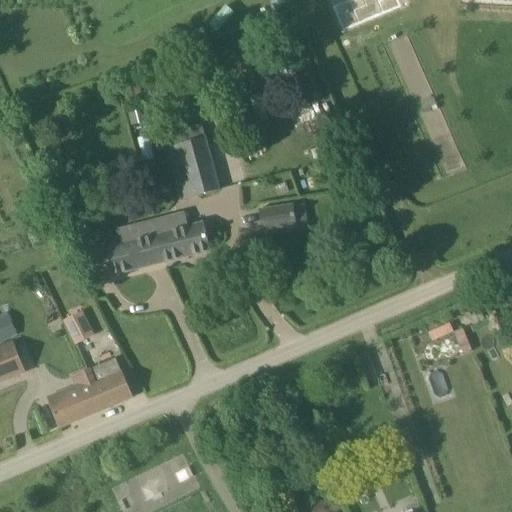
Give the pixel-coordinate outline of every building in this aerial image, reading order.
[(328,0),(336,19),(379,0),(328,0)] [(464,23),(464,35),(488,35),(488,23),(464,23)] [(2,36),(2,48),(26,48),(26,36),(2,36)] [(180,202),(219,192),(206,139),(167,148),(180,202)] [(57,158),(49,162),(54,173),(63,169),(57,158)] [(294,206),(294,204),(259,209),(262,232),(297,227),(296,225),(307,223),(304,204),(294,206)] [(154,221),(164,263),(210,252),(203,223),(187,227),(185,222),(183,213),(154,221)] [(104,248),(112,277),(164,263),(154,221),(118,230),(122,243),(104,248)] [(76,345),(94,336),(83,313),(66,321),(65,321),(76,345)] [(0,338),(15,335),(9,314),(0,316),(0,338)] [(0,384),(25,374),(13,343),(0,348),(0,384)] [(84,372),(103,411),(133,398),(115,359),(91,369),(84,372)] [(50,405),(60,428),(103,411),(84,372),(71,378),(74,386),(71,387),(74,394),(50,405)] [(418,501),(405,506),(407,511),(413,511),(421,509),(418,501)]
